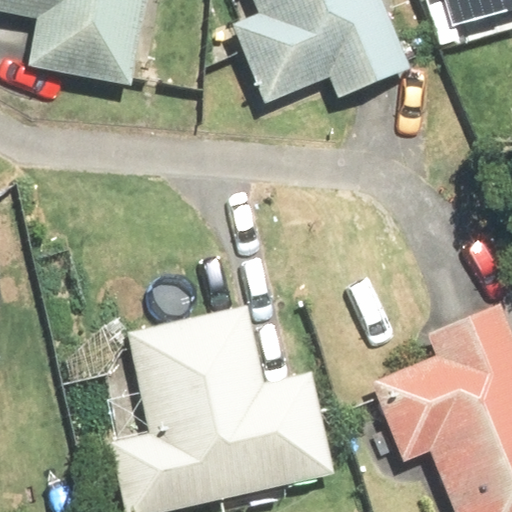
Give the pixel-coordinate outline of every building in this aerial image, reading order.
[(124,87),(138,0),(0,0),(0,18),(28,23),(20,69),(124,87)] [(401,68),(373,0),(242,0),(249,16),(219,28),(253,109),(322,81),(329,97),(401,68)] [(511,0),(492,0),(496,11),(511,7),(511,0)] [(511,511),(511,356),(490,302),(416,332),(427,357),(364,383),(397,464),(421,454),(444,511),(511,511)] [(241,305),(119,334),(142,435),(102,444),(117,511),(162,511),(330,474),(306,370),(258,381),(241,305)]
